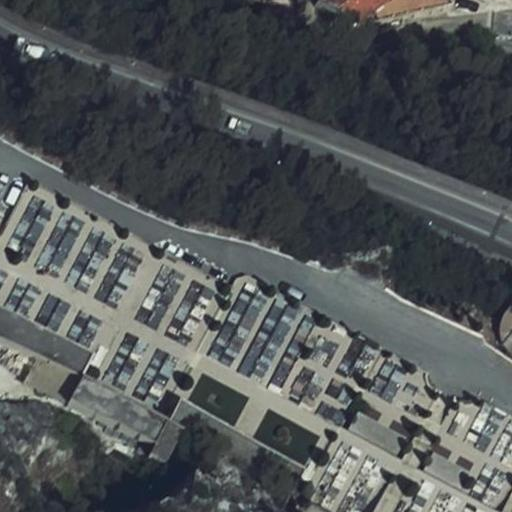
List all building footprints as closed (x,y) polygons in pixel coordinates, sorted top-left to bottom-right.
[(451,9),(454,0),(320,0),(356,25),(451,9)] [(15,184),(0,216),(0,292),(13,299),(25,291),(0,278),(12,275),(20,258),(44,250),(82,257),(79,275),(99,285),(106,307),(92,311),(53,292),(38,322),(94,349),(113,309),(146,287),(139,286),(129,256),(149,249),(99,225),(95,234),(72,230),(76,212),(67,199),(63,224),(51,232),(35,208),(48,199),(15,184)] [(0,308),(0,321),(88,369),(94,358),(0,308)] [(511,312),(510,314),(507,318),(504,322),(502,326),(501,330),(501,335),(502,340),(503,344),(505,348),(508,352),(511,355),(511,312)] [(88,369),(0,321),(0,336),(82,379),(88,369)] [(221,332),(213,357),(232,363),(240,339),(221,332)] [(83,380),(78,390),(165,436),(159,447),(157,451),(174,461),(188,435),(171,426),(83,380)] [(165,436),(78,390),(72,402),(159,447),(165,436)] [(182,403),(177,414),(307,484),(312,473),(182,403)] [(307,484),(177,414),(171,426),(188,435),(300,495),(307,484)] [(355,434),(402,458),(408,446),(361,422),(355,434)] [(430,472),(468,490),(473,478),(436,459),(430,472)]
